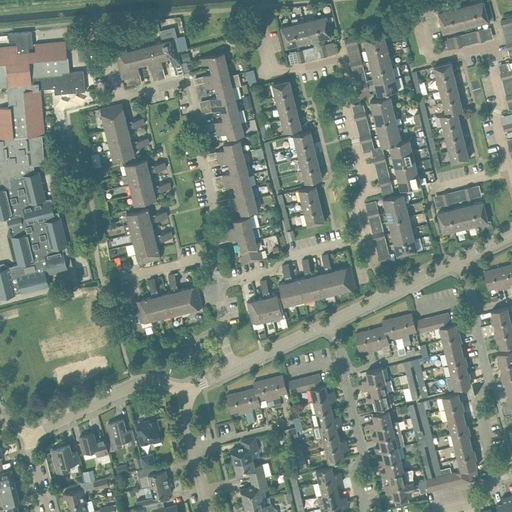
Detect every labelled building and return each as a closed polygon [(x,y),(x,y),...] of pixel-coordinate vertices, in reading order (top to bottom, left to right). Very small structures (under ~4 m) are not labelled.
[(447,1),(433,4),(435,13),(438,12),(438,14),(443,33),(455,30),(449,9),(447,1)] [(483,1),(472,3),(477,24),(489,21),(483,1)] [(472,3),(461,6),(466,27),(477,24),(472,3)] [(461,6),(449,9),(455,30),(466,27),(461,6)] [(327,16),(315,19),(320,39),(332,36),(327,16)] [(511,17),(511,18),(500,20),(502,27),(511,24),(511,17)] [(297,18),(292,20),(293,24),(298,44),(309,42),(304,21),(298,23),(297,18)] [(320,39),(315,19),(304,21),(309,42),(320,39)] [(286,47),(298,44),(293,24),(281,27),(286,47)] [(0,138),(42,135),(44,135),(40,89),(54,88),(55,94),(85,91),(83,70),(61,73),(60,58),(67,57),(66,41),(35,44),(36,56),(29,56),(28,47),(32,47),(31,31),(8,33),(9,41),(16,40),(17,45),(0,46),(0,85),(16,84),(18,106),(0,107),(0,138)] [(366,49),(387,44),(384,33),(363,38),(366,49)] [(356,37),(344,40),(346,46),(358,43),(356,37)] [(162,42),(166,58),(178,55),(174,39),(162,42)] [(115,51),(127,48),(125,41),(113,44),(115,51)] [(162,42),(151,44),(157,69),(163,68),(161,59),(166,58),(162,42)] [(151,44),(139,47),(143,64),(148,62),(150,71),(157,69),(151,44)] [(389,56),(387,44),(366,49),(369,61),(389,56)] [(128,50),(129,55),(131,62),(132,69),(134,76),(140,74),(138,65),(143,64),(139,47),(128,50)] [(129,55),(128,50),(127,48),(115,51),(117,58),(129,55)] [(188,52),(181,54),(183,62),(187,61),(191,60),(188,52)] [(211,68),(227,64),(224,52),(199,58),(201,65),(209,63),(211,68)] [(131,62),(129,55),(117,58),(118,65),(131,62)] [(372,72),(392,67),(389,56),(369,61),(372,72)] [(132,69),(131,62),(118,65),(120,72),(132,69)] [(437,78),(454,74),(451,62),(434,66),(437,78)] [(205,82),(230,76),(227,64),(211,68),(212,73),(203,75),(205,82)] [(372,72),(375,83),(395,78),(392,67),(372,72)] [(134,76),(132,69),(120,72),(122,79),(134,76)] [(440,90),(457,86),(454,74),(437,78),(440,90)] [(216,91),(233,87),(230,76),(205,82),(207,88),(215,86),(216,91)] [(398,90),(395,78),(375,83),(378,95),(398,90)] [(289,80),(272,84),(273,85),(275,95),(275,96),(292,92),(289,80)] [(443,102),(460,98),(457,86),(440,90),(443,102)] [(211,105),(235,99),(233,87),(216,91),(218,96),(209,99),(211,105)] [(295,104),(292,92),(275,96),(278,108),(295,104)] [(373,113),(393,107),(390,96),(370,101),(373,113)] [(446,114),(457,111),(463,110),(460,98),(443,102),(446,114)] [(211,105),(201,108),(202,114),(212,111),(212,112),(221,109),(222,115),(238,111),(235,99),(211,105)] [(115,105),(118,117),(125,115),(122,103),(115,105)] [(278,108),(281,120),(298,116),(295,104),(278,108)] [(108,107),(111,119),(118,117),(115,105),(108,107)] [(103,121),(111,119),(108,107),(100,108),(103,121)] [(373,113),(376,124),(396,119),(393,107),(373,113)] [(217,128),(241,122),(247,121),(244,109),(238,111),(222,115),(223,120),(215,122),(217,128)] [(443,127),(460,123),(457,111),(446,114),(440,116),(443,127)] [(111,119),(103,121),(106,130),(127,125),(125,115),(118,117),(111,119)] [(298,116),(281,120),(284,132),(301,128),(298,116)] [(379,135),(399,130),(396,119),(376,124),(379,135)] [(244,134),(241,122),(217,128),(218,134),(218,135),(227,133),(228,138),(244,134)] [(463,135),(460,123),(443,127),(446,139),(463,135)] [(108,140),(130,135),(127,125),(106,130),(108,140)] [(217,128),(206,131),(208,137),(218,134),(217,128)] [(293,135),(296,147),(313,142),(310,130),(293,135)] [(402,141),(399,130),(379,135),(381,147),(389,145),(409,140),(409,139),(402,141)] [(45,164),(42,135),(0,138),(0,179),(2,187),(0,187),(0,218),(10,216),(14,235),(11,236),(18,264),(8,267),(4,263),(0,263),(0,298),(16,294),(49,286),(46,275),(68,269),(68,268),(73,267),(70,254),(69,254),(67,246),(68,246),(60,217),(58,212),(55,213),(51,198),(46,199),(39,171),(34,172),(33,165),(45,164)] [(111,150),(132,145),(130,135),(108,140),(111,150)] [(446,139),(449,151),(466,147),(463,135),(446,139)] [(218,157),(243,151),(240,139),(224,143),(225,149),(217,151),(218,157)] [(389,145),(392,156),(412,151),(409,140),(389,145)] [(313,142),(296,147),(299,159),(316,154),(313,142)] [(132,145),(111,150),(113,160),(135,155),(132,145)] [(469,159),(466,147),(449,151),(452,163),(469,159)] [(246,163),(243,151),(218,157),(220,164),(228,162),(230,167),(246,163)] [(395,167),(415,162),(412,151),(392,156),(395,167)] [(302,171),(319,166),(316,154),(299,159),(302,171)] [(100,159),(93,161),(94,167),(102,166),(100,159)] [(124,164),(126,174),(149,169),(146,159),(124,164)] [(418,173),(415,162),(395,167),(398,179),(418,173)] [(222,174),(224,181),(249,174),(246,163),(230,167),(231,172),(222,174)] [(322,178),(319,166),(302,171),(305,183),(322,178)] [(151,179),(149,169),(126,174),(129,184),(151,179)] [(421,185),(418,173),(398,179),(400,190),(421,185)] [(252,186),(249,174),(224,181),(226,187),(234,185),(235,190),(252,186)] [(129,184),(132,194),(154,189),(151,179),(129,184)] [(302,201),(319,197),(316,185),(299,189),(302,201)] [(228,198),(230,204),(255,198),(252,186),(235,190),(237,195),(228,198)] [(154,189),(132,194),(135,204),(156,199),(154,189)] [(386,210),(406,205),(403,193),(383,198),(386,210)] [(322,209),(319,197),(302,201),(305,213),(322,209)] [(258,210),(255,198),(230,204),(232,211),(240,208),(241,214),(258,210)] [(483,201),(472,204),(477,224),(488,221),(483,201)] [(472,204),(460,207),(465,227),(477,224),(472,204)] [(409,216),(406,205),(386,210),(389,221),(409,216)] [(465,227),(460,207),(449,209),(454,230),(465,227)] [(126,213),(129,223),(150,218),(148,208),(126,213)] [(325,221),(322,209),(305,213),(307,225),(325,221)] [(443,233),(454,230),(449,209),(437,212),(443,233)] [(228,236),(253,230),(250,216),(233,220),(235,225),(226,227),(228,236)] [(389,221),(391,232),(412,227),(409,216),(389,221)] [(150,218),(129,223),(124,225),(126,235),(131,233),(153,228),(150,218)] [(414,239),(412,227),(391,232),(394,244),(414,239)] [(155,238),(153,228),(131,233),(134,244),(155,238)] [(293,229),(291,230),(287,231),(289,240),(295,238),(293,229)] [(238,238),(240,249),(257,245),(253,230),(228,236),(229,241),(238,238)] [(155,238),(134,244),(136,254),(158,248),(155,238)] [(414,239),(394,244),(397,255),(417,250),(414,239)] [(258,251),(257,245),(240,249),(242,255),(240,256),(242,264),(262,259),(260,251),(258,251)] [(158,248),(136,254),(139,264),(160,258),(158,248)] [(378,256),(379,263),(391,260),(389,254),(378,256)] [(511,283),(511,263),(499,267),(504,288),(510,286),(510,284),(511,283)] [(351,266),(339,268),(340,276),(352,273),(351,266)] [(497,290),(504,288),(499,267),(484,271),(489,289),(497,287),(497,290)] [(344,290),(342,283),(340,276),(339,268),(329,271),(334,293),(344,290)] [(324,295),(334,293),(329,271),(319,273),(324,295)] [(324,295),(319,273),(309,276),(314,298),(324,295)] [(354,280),(352,273),(340,276),(342,283),(354,280)] [(309,276),(299,278),(304,300),(314,298),(309,276)] [(294,302),(304,300),(299,278),(289,281),(294,302)] [(354,280),(342,283),(344,290),(356,287),(354,280)] [(294,302),(289,281),(279,283),(284,305),(294,302)] [(187,295),(199,292),(197,285),(185,288),(187,295)] [(189,302),(187,295),(185,288),(175,290),(181,312),(191,310),(189,302)] [(181,312),(175,290),(165,293),(171,315),(181,312)] [(187,295),(189,302),(201,299),(199,292),(187,295)] [(165,293),(155,295),(161,317),(171,315),(165,293)] [(277,294),(267,296),(273,318),(283,316),(277,294)] [(145,298),(151,320),(161,317),(155,295),(145,298)] [(262,321),(273,318),(267,296),(257,299),(262,321)] [(137,312),(130,314),(132,323),(141,321),(141,322),(142,322),(143,327),(152,325),(151,320),(145,298),(135,300),(138,312),(137,312)] [(189,302),(191,310),(202,307),(201,299),(189,302)] [(252,323),(262,321),(257,299),(247,301),(252,323)] [(492,324),(510,319),(507,307),(491,311),(493,318),(491,319),(492,324)] [(448,312),(442,314),(445,326),(451,324),(448,312)] [(411,313),(397,316),(402,337),(403,337),(408,335),(408,333),(416,331),(413,321),(411,313)] [(439,327),(445,326),(442,314),(436,315),(439,327)] [(204,315),(198,316),(200,324),(206,323),(204,315)] [(433,329),(439,327),(436,315),(430,317),(433,329)] [(383,320),(384,326),(387,338),(395,336),(395,339),(402,337),(397,316),(383,320)] [(426,330),(433,329),(430,317),(423,319),(426,330)] [(413,321),(416,331),(420,330),(420,332),(426,330),(423,319),(418,320),(417,320),(413,321)] [(511,331),(511,326),(510,319),(492,324),(494,323),(496,331),(494,331),(495,336),(511,331)] [(451,324),(445,326),(439,327),(442,339),(460,335),(459,330),(457,330),(455,323),(451,324)] [(389,344),(387,338),(384,326),(370,329),(375,350),(382,348),(381,346),(389,344)] [(368,352),(375,350),(370,329),(355,333),(360,351),(368,349),(368,352)] [(511,345),(511,331),(495,336),(497,341),(498,341),(500,348),(511,345)] [(442,339),(446,352),(461,348),(460,340),(461,340),(460,335),(442,339)] [(419,345),(420,349),(422,357),(428,356),(425,344),(419,345)] [(463,355),(461,348),(446,352),(449,364),(466,360),(465,355),(463,355)] [(499,366),(511,362),(511,349),(497,353),(499,360),(498,361),(499,366)] [(418,358),(411,360),(412,366),(414,365),(416,372),(421,371),(418,358)] [(410,366),(412,366),(411,360),(403,362),(406,374),(412,373),(410,366)] [(466,360),(449,364),(452,377),(469,372),(467,372),(466,365),(467,365),(466,360)] [(511,375),(511,362),(499,366),(501,366),(502,373),(501,373),(502,378),(511,375)] [(362,380),(363,385),(385,380),(382,367),(366,371),(368,379),(362,380)] [(425,383),(421,371),(416,372),(419,385),(425,383)] [(471,377),(469,372),(452,377),(455,389),(471,385),(469,377),(471,377)] [(319,373),(312,375),(315,387),(322,385),(319,373)] [(406,374),(409,386),(415,385),(412,373),(406,374)] [(282,374),(268,378),(273,399),(274,398),(279,397),(280,397),(279,395),(287,393),(282,374)] [(312,375),(307,376),(310,388),(315,387),(312,375)] [(511,388),(511,375),(502,378),(503,383),(505,383),(507,390),(511,388)] [(310,388),(307,376),(301,378),(304,390),(310,388)] [(253,382),(255,387),(258,400),(266,398),(267,400),(268,400),(273,399),(268,378),(253,382)] [(295,380),(298,391),(304,390),(301,378),(295,380)] [(291,393),(298,391),(295,380),(288,381),(291,393)] [(385,380),(363,385),(365,390),(370,389),(372,396),(388,392),(385,380)] [(428,396),(425,383),(419,385),(422,397),(428,396)] [(315,387),(310,388),(313,400),(335,395),(334,390),(328,392),(326,384),(322,385),(315,387)] [(415,385),(409,386),(413,399),(418,398),(415,385)] [(259,406),(258,400),(255,387),(241,391),(246,412),(253,410),(252,407),(259,406)] [(240,413),(246,412),(241,391),(226,395),(231,413),(239,411),(240,413)] [(388,392),(372,396),(366,397),(368,402),(374,401),(375,408),(391,405),(388,392)] [(442,396),(445,409),(463,404),(462,399),(460,400),(458,392),(442,396)] [(313,400),(316,413),(332,409),(330,402),(336,400),(335,395),(313,400)] [(300,396),(292,398),(294,404),(302,403),(300,396)] [(417,402),(420,415),(426,413),(423,401),(417,402)] [(407,406),(410,417),(416,416),(413,404),(407,406)] [(445,409),(448,421),(464,417),(462,410),(464,409),(463,404),(445,409)] [(334,416),(332,409),(316,413),(319,425),(341,420),(340,415),(334,416)] [(376,427),(391,422),(388,410),(373,414),(375,422),(369,423),(370,428),(376,427)] [(429,426),(426,413),(420,415),(423,427),(429,426)] [(419,429),(416,416),(410,417),(413,430),(419,429)] [(302,429),(299,417),(293,419),(295,427),(296,431),(297,431),(302,429)] [(448,421),(451,433),(469,429),(468,424),(466,424),(464,417),(448,421)] [(153,441),(154,447),(162,445),(156,419),(143,423),(142,420),(133,422),(136,432),(138,432),(141,444),(153,441)] [(106,444),(108,452),(114,450),(114,449),(122,446),(121,442),(128,440),(130,444),(135,443),(132,429),(126,430),(123,420),(107,424),(112,443),(106,444)] [(341,420),(319,425),(322,437),(338,434),(336,427),(342,425),(341,420)] [(373,441),(373,440),(401,433),(398,421),(391,423),(391,422),(376,427),(378,434),(372,435),(373,441)] [(425,434),(423,434),(425,440),(432,438),(429,426),(423,427),(425,434)] [(425,441),(425,440),(423,434),(421,435),(419,429),(413,430),(416,443),(425,441)] [(451,433),(454,446),(471,442),(469,434),(470,434),(469,429),(451,433)] [(286,438),(284,430),(276,432),(278,440),(286,438)] [(111,461),(108,452),(106,444),(105,438),(96,440),(94,433),(79,436),(84,454),(96,450),(99,460),(101,459),(102,463),(111,461)] [(376,453),(382,451),(398,447),(405,445),(401,433),(373,440),(379,439),(381,446),(375,447),(376,453)] [(322,437),(325,450),(347,444),(346,439),(340,441),(338,434),(322,437)] [(231,449),(234,463),(253,458),(251,451),(258,450),(255,437),(241,440),(243,446),(231,449)] [(435,451),(432,438),(425,440),(425,441),(426,446),(428,445),(430,452),(435,451)] [(426,446),(425,441),(416,443),(420,456),(426,454),(424,446),(426,446)] [(454,446),(458,458),(475,454),(474,449),(472,449),(471,442),(454,446)] [(295,444),(298,457),(303,455),(300,443),(295,444)] [(348,449),(347,444),(325,450),(329,462),(344,458),(342,451),(348,449)] [(74,464),(72,455),(69,445),(52,450),(58,472),(64,470),(63,467),(74,464)] [(401,461),(398,447),(382,451),(384,458),(378,460),(380,466),(385,465),(401,461)] [(430,452),(433,464),(439,463),(435,451),(430,452)] [(152,454),(141,457),(143,466),(143,469),(155,466),(152,454)] [(429,466),(426,454),(420,456),(422,467),(429,466)] [(475,454),(458,458),(458,459),(452,461),(455,472),(460,471),(466,469),(476,467),(477,467),(475,459),(477,459),(475,454)] [(306,468),(303,455),(298,457),(301,469),(306,468)] [(143,466),(141,457),(133,459),(136,468),(143,466)] [(251,480),(265,476),(272,475),(268,462),(254,466),(253,458),(234,463),(238,477),(250,474),(251,480)] [(404,472),(401,461),(385,465),(387,471),(381,472),(382,477),(404,472)] [(433,464),(436,477),(442,475),(439,463),(433,464)] [(4,471),(2,464),(0,464),(0,483),(14,480),(12,469),(4,471)] [(141,487),(151,485),(171,480),(170,476),(167,477),(165,470),(162,470),(161,465),(156,466),(155,466),(143,469),(137,470),(141,487)] [(316,470),(319,482),(341,477),(340,472),(334,473),(332,466),(316,470)] [(422,467),(426,479),(432,478),(429,466),(422,467)] [(469,481),(479,478),(476,467),(466,469),(469,481)] [(466,469),(460,471),(463,482),(469,481),(466,469)] [(95,480),(93,470),(83,472),(86,483),(95,480)] [(414,482),(413,480),(413,478),(413,471),(412,470),(404,472),(382,477),(385,489),(414,482)] [(457,484),(463,482),(460,471),(455,472),(454,472),(457,484)] [(451,485),(457,484),(454,472),(448,474),(451,485)] [(448,474),(442,475),(445,487),(451,485),(448,474)] [(292,489),(298,488),(295,475),(289,477),(292,489)] [(442,475),(436,477),(439,489),(445,487),(442,475)] [(241,489),(244,503),(263,498),(261,491),(268,489),(265,476),(251,480),(253,486),(241,489)] [(319,482),(322,495),(338,491),(336,483),(342,482),(341,477),(319,482)] [(69,506),(86,502),(84,494),(86,494),(85,491),(95,488),(96,489),(110,486),(108,478),(95,481),(81,484),(82,489),(63,494),(64,499),(67,498),(69,506)] [(435,490),(432,478),(426,479),(429,491),(435,490)] [(0,494),(17,491),(14,480),(0,483),(0,494)] [(146,505),(147,505),(163,501),(169,500),(168,494),(171,493),(169,486),(172,485),(171,480),(151,485),(154,497),(144,499),(146,505)] [(416,490),(414,482),(385,489),(387,494),(392,493),(394,500),(410,496),(409,491),(416,490)] [(296,502),(301,500),(298,488),(292,489),(296,502)] [(0,506),(19,501),(17,491),(0,494),(0,500),(0,502),(0,501),(0,506)] [(340,498),(338,491),(322,495),(324,502),(319,504),(320,508),(347,502),(346,496),(340,498)] [(496,504),(497,511),(510,511),(507,496),(501,497),(503,503),(496,504)] [(277,511),(277,509),(274,507),(272,508),(271,504),(265,505),(263,498),(244,503),(246,511),(277,511)] [(298,511),(304,511),(301,500),(296,502),(298,511)] [(20,505),(19,501),(0,506),(0,511),(18,511),(17,506),(20,505)] [(163,501),(147,505),(148,511),(153,510),(153,511),(178,511),(176,504),(164,507),(163,501)] [(71,511),(68,511),(88,511),(86,502),(69,506),(71,511)] [(347,502),(320,508),(320,511),(343,511),(342,508),(348,506),(347,502)]
